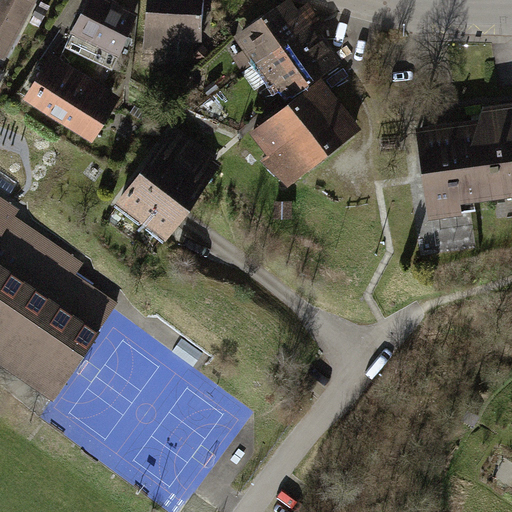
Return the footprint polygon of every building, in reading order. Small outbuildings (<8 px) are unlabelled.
[(33,0),(0,0),(0,58),(1,59),(33,0)] [(84,0),(70,27),(118,53),(139,15),(110,0),(84,0)] [(210,0),(147,0),(144,54),(181,56),(183,33),(208,34),(210,0)] [(313,83),(339,64),(309,23),(316,18),(306,4),(296,11),(287,0),(285,0),(239,33),(272,79),(277,76),(292,98),(313,83)] [(43,50),(17,94),(89,136),(115,93),(43,50)] [(254,131),(293,180),(353,133),(313,83),(292,98),(254,131)] [(473,119),(419,127),(432,215),(476,208),(475,199),(511,193),(511,101),(472,108),(473,119)] [(169,233),(215,163),(162,127),(115,197),(169,233)] [(101,173),(88,162),(80,171),(94,182),(101,173)] [(0,360),(54,397),(100,330),(99,329),(114,308),(117,303),(74,274),(82,263),(12,215),(16,210),(0,199),(0,360)]
